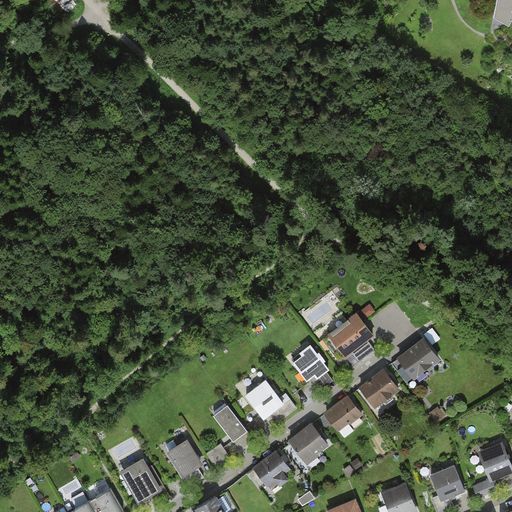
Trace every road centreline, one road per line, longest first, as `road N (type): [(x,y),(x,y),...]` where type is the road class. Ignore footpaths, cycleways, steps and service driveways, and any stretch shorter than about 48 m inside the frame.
road 1 (track): [(511,353),(320,229),(89,0)]
road 2 (residential): [(166,511),(407,344)]
